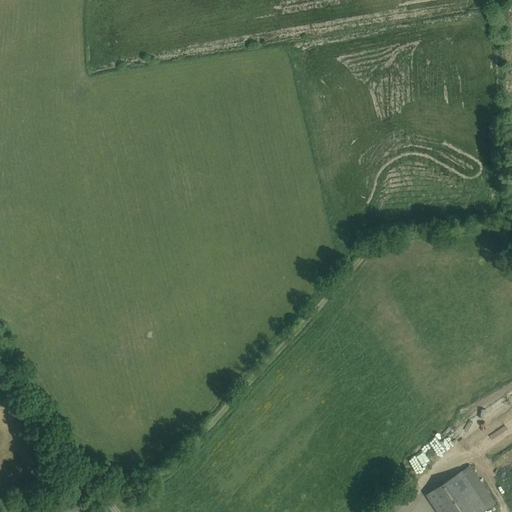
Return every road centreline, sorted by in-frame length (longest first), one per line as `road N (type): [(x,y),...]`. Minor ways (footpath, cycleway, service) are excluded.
road 1 (track): [(511,250),(490,226),(380,241),(165,471),(87,484)]
road 2 (unclassified): [(0,510),(87,484),(116,511)]
